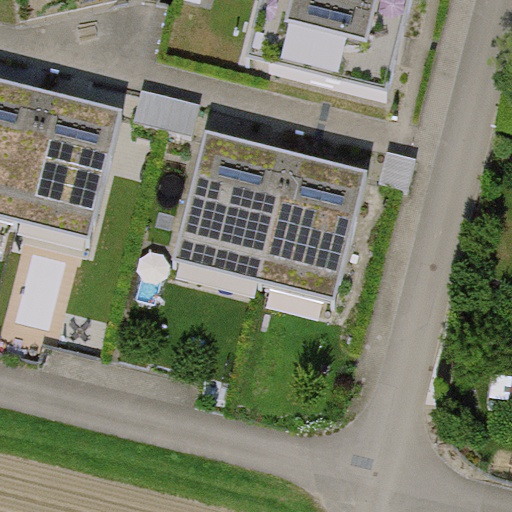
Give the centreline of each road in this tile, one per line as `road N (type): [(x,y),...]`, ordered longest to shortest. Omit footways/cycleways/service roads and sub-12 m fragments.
road 1 (unclassified): [(386,490),(510,0)]
road 2 (residential): [(386,490),(0,394)]
